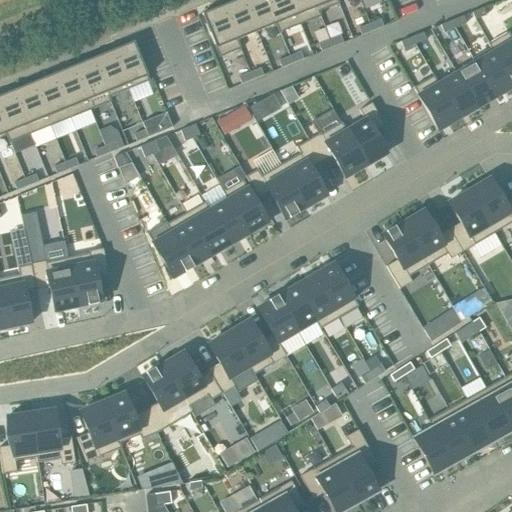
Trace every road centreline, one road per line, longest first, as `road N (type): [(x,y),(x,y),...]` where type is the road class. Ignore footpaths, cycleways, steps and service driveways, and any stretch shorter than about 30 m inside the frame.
road 1 (residential): [(420,168),(189,316)]
road 2 (residential): [(189,316),(89,380),(0,394)]
road 3 (residential): [(0,350),(141,316),(189,316)]
road 4 (residential): [(357,48),(199,110)]
road 5 (residential): [(357,48),(420,168)]
road 6 (residential): [(475,0),(357,48)]
